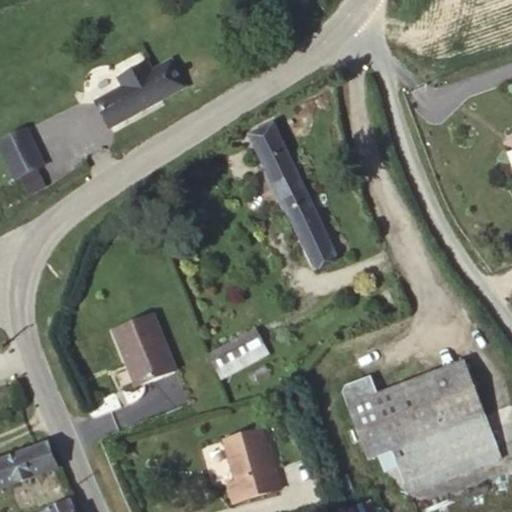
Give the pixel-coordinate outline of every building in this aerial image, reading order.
[(170,59),(151,69),(143,55),(119,68),(127,83),(96,100),(110,124),(184,83),(170,59)] [(272,123),(250,133),(315,269),(337,258),(272,123)] [(0,141),(0,146),(15,178),(42,164),(25,129),(0,141)] [(130,401),(171,386),(151,330),(110,344),(130,401)] [(269,360),(274,357),(267,342),(261,345),(269,360)] [(217,367),(225,383),(269,360),(261,345),(217,367)] [(269,360),(275,372),(280,370),(274,357),(269,360)] [(231,395),(275,372),(269,360),(225,383),(231,395)] [(382,468),(491,427),(470,373),(381,407),(352,418),(372,472),(382,468)] [(347,404),(352,418),(381,407),(375,388),(349,398),(347,404)] [(406,491),(501,453),(491,427),(382,468),(387,480),(400,475),(406,491)] [(0,486),(56,470),(46,445),(0,459),(0,486)] [(273,487),(260,450),(224,463),(237,501),(228,504),(231,511),(270,511),(285,506),(278,486),(273,487)] [(504,461),(501,453),(406,491),(409,497),(504,461)] [(508,472),(504,461),(409,497),(413,509),(508,472)] [(72,511),(67,501),(44,511),(72,511)]
